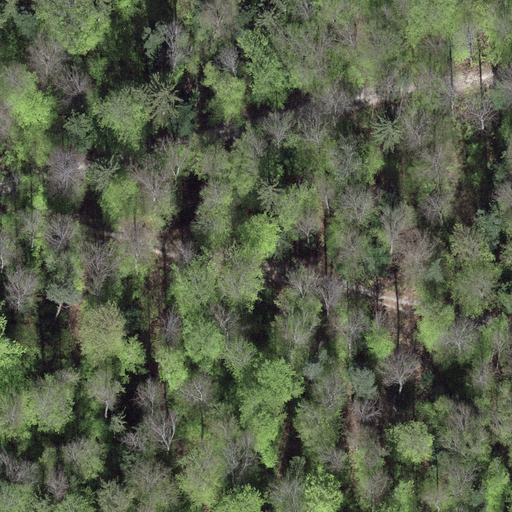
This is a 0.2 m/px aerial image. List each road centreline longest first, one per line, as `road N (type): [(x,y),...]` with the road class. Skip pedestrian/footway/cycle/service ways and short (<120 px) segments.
road 1 (track): [(511,75),(170,144),(0,190)]
road 2 (track): [(0,230),(251,262),(511,329)]
